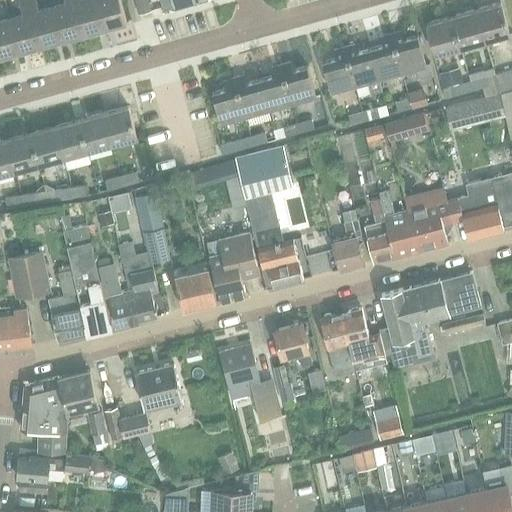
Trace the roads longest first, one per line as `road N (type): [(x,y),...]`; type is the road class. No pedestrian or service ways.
road 1 (residential): [(511,237),(7,376)]
road 2 (residential): [(253,28),(0,99)]
